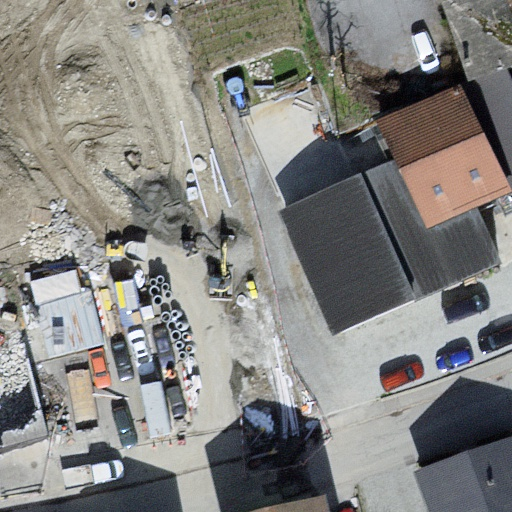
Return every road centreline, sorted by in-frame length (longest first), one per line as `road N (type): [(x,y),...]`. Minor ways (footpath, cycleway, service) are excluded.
road 1 (residential): [(153,0),(285,458)]
road 2 (residential): [(0,509),(222,479),(285,458)]
road 3 (residential): [(285,458),(511,381)]
